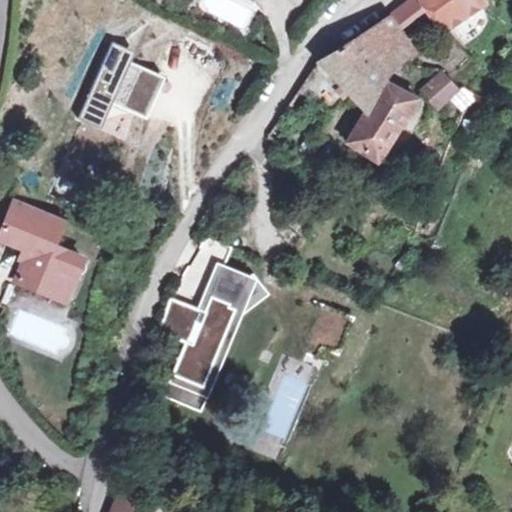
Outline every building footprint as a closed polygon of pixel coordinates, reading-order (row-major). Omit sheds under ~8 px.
[(430,4),(426,0),(407,0),(404,3),(418,20),(434,10),(430,4)] [(426,0),(430,4),(434,10),(447,30),(481,1),(480,0),(426,0)] [(378,51),(399,35),(405,30),(392,11),(319,63),(307,81),(333,113),(353,93),(368,110),(353,144),(382,161),(416,99),(386,83),(395,74),(378,51)] [(416,57),(399,35),(378,51),(395,74),(407,64),(416,57)] [(150,64),(109,46),(87,98),(128,116),(150,64)] [(463,88),(451,78),(447,74),(427,92),(443,108),(463,88)] [(17,279),(58,296),(68,271),(76,274),(83,257),(54,244),(60,230),(42,222),(46,213),(16,201),(1,237),(30,249),(17,279)] [(42,222),(60,230),(64,220),(46,213),(42,222)] [(185,341),(173,373),(203,385),(233,307),(257,288),(246,275),(215,262),(221,242),(201,236),(169,293),(162,315),(158,331),(185,341)] [(68,271),(58,296),(66,299),(76,274),(68,271)] [(306,338),(332,348),(346,310),(320,301),(306,338)] [(203,385),(173,373),(164,395),(194,407),(203,385)] [(147,511),(114,496),(108,511),(147,511)]
